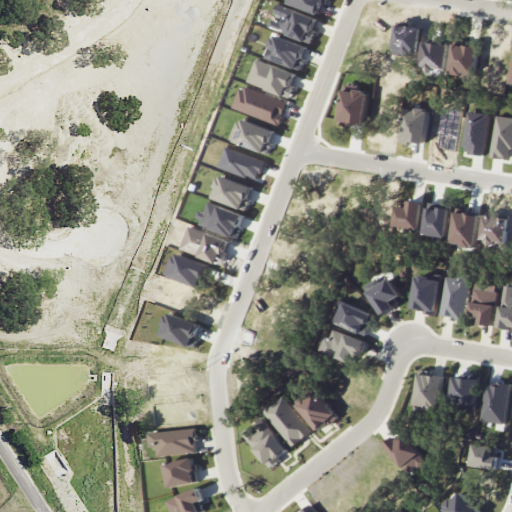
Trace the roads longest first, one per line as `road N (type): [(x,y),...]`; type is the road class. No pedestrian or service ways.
road 1 (residential): [(354,0),(220,350),(227,472),(249,511)]
road 2 (residential): [(258,511),(377,417),(406,340)]
road 3 (residential): [(297,149),(511,183)]
road 4 (residential): [(0,90),(136,0)]
